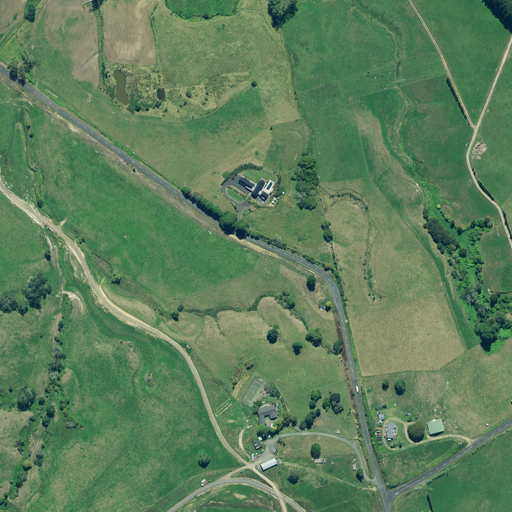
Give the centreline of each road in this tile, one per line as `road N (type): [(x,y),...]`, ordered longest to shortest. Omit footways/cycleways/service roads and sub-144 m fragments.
road 1 (unclassified): [(0,67),(227,228),(324,274),(339,306),(384,499)]
road 2 (unclassified): [(384,499),(511,422)]
